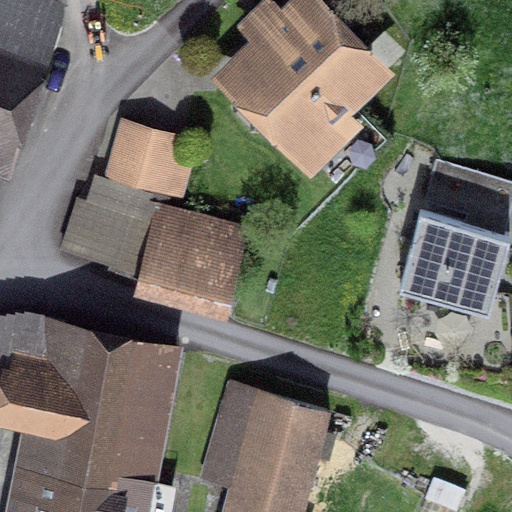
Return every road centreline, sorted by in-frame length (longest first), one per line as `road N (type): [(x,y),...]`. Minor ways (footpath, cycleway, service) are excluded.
road 1 (residential): [(0,269),(447,408),(511,438)]
road 2 (residential): [(203,0),(65,141),(0,251)]
